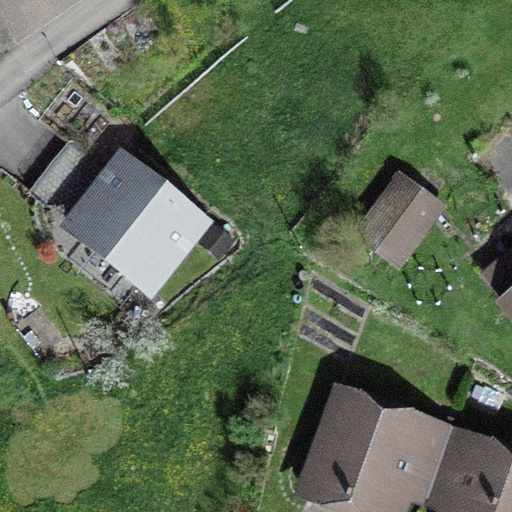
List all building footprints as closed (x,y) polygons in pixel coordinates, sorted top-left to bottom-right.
[(205,221),(120,154),(66,223),(151,290),(205,221)] [(434,210),(400,183),(361,232),(396,259),(434,210)] [(511,273),(511,255),(503,262),(511,273)] [(316,502),(343,511),(421,511),(449,435),(352,401),(316,502)] [(511,511),(511,457),(449,435),(421,511),(511,511)]
